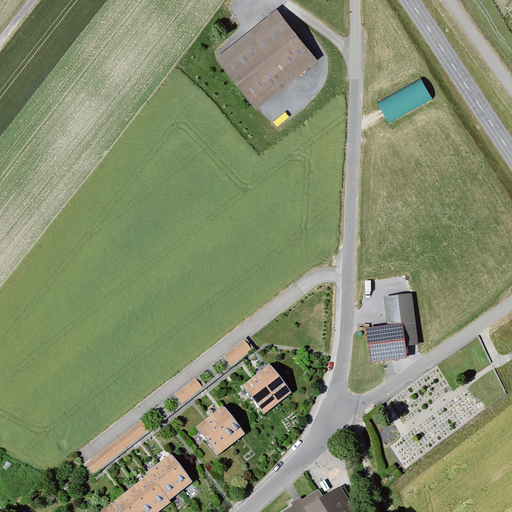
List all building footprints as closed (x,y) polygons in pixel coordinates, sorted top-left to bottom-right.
[(314,62),(276,15),(217,63),(255,109),(314,62)] [(430,102),(419,81),(373,105),(385,127),(430,102)] [(407,359),(405,346),(419,344),(412,294),(383,298),(387,326),(366,329),(371,364),(407,359)] [(252,353),(244,343),(224,358),(232,368),(252,353)] [(288,396),(267,368),(240,390),(261,417),(288,396)] [(201,392),(194,382),(175,397),(181,406),(201,392)] [(221,410),(193,431),(214,459),(242,437),(221,410)] [(140,424),(83,466),(91,476),(148,435),(140,424)] [(162,511),(169,507),(168,503),(188,486),(168,457),(143,476),(145,478),(110,504),(111,506),(100,511),(162,511)] [(350,511),(337,490),(307,509),(301,498),(290,505),(292,508),(285,511),(350,511)]
